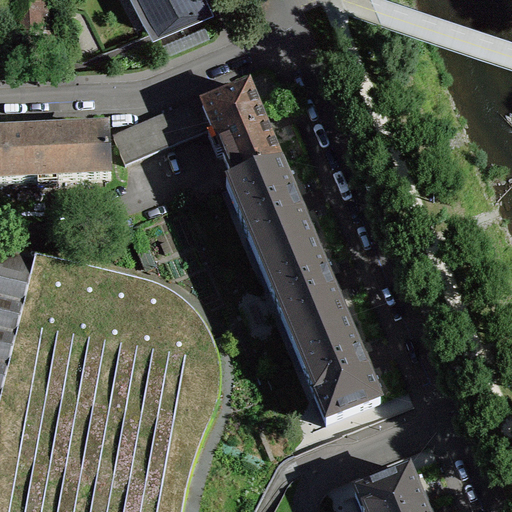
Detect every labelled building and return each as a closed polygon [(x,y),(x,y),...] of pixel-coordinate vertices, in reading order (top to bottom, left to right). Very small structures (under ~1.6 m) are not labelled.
[(60,0),(64,75),(137,71),(214,40),(217,37),(218,36),(220,32),(221,29),(221,26),(220,23),(209,0),(60,0)] [(15,62),(48,61),(46,7),(12,9),(15,62)] [(381,404),(367,372),(352,335),(336,297),(318,256),(301,215),(286,179),(265,128),(249,91),(203,110),(200,103),(114,139),(125,167),(211,131),(235,186),(227,189),(326,427),(381,404)] [(109,133),(0,138),(0,186),(111,180),(109,133)] [(39,261),(0,251),(0,511),(183,511),(184,506),(187,495),(190,482),(194,469),(197,459),(200,449),(203,443),(208,431),(210,426),(215,415),(218,402),(220,391),(220,379),(219,367),(216,355),(212,345),(208,336),(201,326),(193,316),(185,308),(175,300),(164,294),(153,290),(141,287),(39,261)] [(425,511),(421,501),(409,474),(355,496),(361,511),(425,511)]
